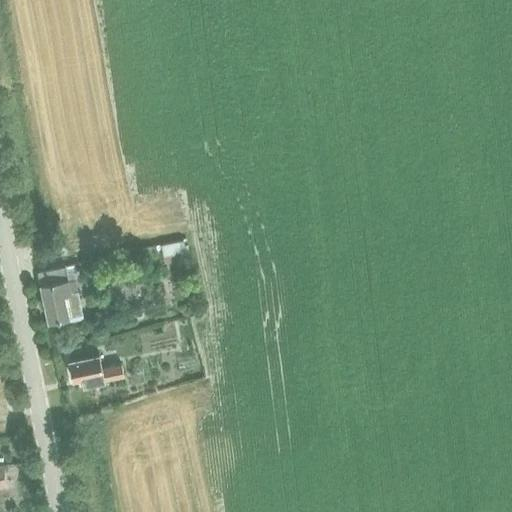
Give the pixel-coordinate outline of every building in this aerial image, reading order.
[(182,238),(159,243),(162,253),(179,248),(180,255),(185,254),(182,238)] [(63,265),(35,271),(47,321),(68,316),(69,321),(83,317),(79,298),(74,278),(67,280),(63,265)] [(80,287),(93,285),(89,268),(77,271),(80,287)] [(117,339),(110,341),(112,349),(119,346),(117,339)] [(80,384),(122,375),(119,362),(101,366),(98,354),(68,361),(71,378),(79,376),(80,384)]
